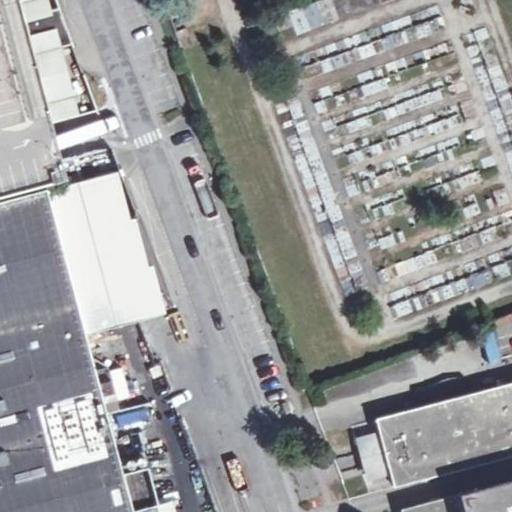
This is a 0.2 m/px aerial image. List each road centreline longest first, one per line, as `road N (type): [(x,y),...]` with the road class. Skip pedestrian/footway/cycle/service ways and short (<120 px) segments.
road 1 (tertiary): [(284,511),(95,0)]
road 2 (unknown): [(256,436),(464,378)]
